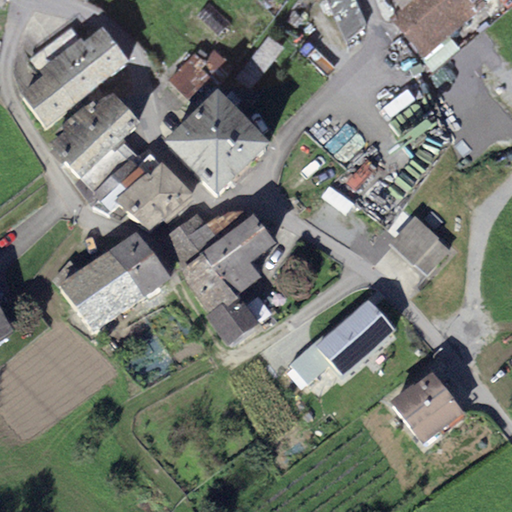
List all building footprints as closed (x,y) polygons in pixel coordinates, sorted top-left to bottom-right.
[(391,17),(424,58),(489,2),(487,0),(413,0),(403,8),(391,17)] [(395,0),(403,8),(413,0),(395,0)] [(47,127),(129,62),(104,29),(85,44),(82,39),(41,71),(45,76),(21,95),(47,127)] [(255,89),(286,48),(270,35),(237,79),(246,86),(253,91),(255,89)] [(220,89),(234,69),(217,51),(211,57),(204,52),(170,80),(199,109),(220,89)] [(252,106),(262,95),(255,89),(253,91),(246,86),(238,93),(252,106)] [(199,109),(164,142),(217,196),(272,142),(220,89),(199,109)] [(124,140),(143,123),(115,94),(88,106),(63,126),(67,132),(50,144),(83,179),(124,140)] [(83,179),(95,192),(93,194),(112,213),(122,206),(117,201),(162,164),(149,150),(140,156),(124,140),(83,179)] [(195,198),(164,162),(162,164),(117,201),(122,206),(151,230),(195,198)] [(200,215),(163,242),(185,269),(182,271),(210,315),(240,294),(261,278),(251,263),(276,242),(255,215),(243,223),(232,213),(209,224),(200,215)] [(389,244),(414,267),(416,265),(427,275),(450,250),(439,240),(440,238),(416,215),(389,244)] [(59,285),(96,333),(147,298),(146,296),(172,279),(139,233),(59,285)] [(210,315),(207,318),(228,347),(261,324),(240,294),(210,315)] [(396,333),(369,302),(315,345),(333,364),(344,377),(396,333)] [(0,341),(16,331),(0,305),(0,341)] [(163,308),(119,333),(127,346),(170,320),(163,308)] [(310,385),(333,364),(315,345),(291,365),(310,385)] [(434,371),(392,402),(423,444),(465,413),(434,371)]
